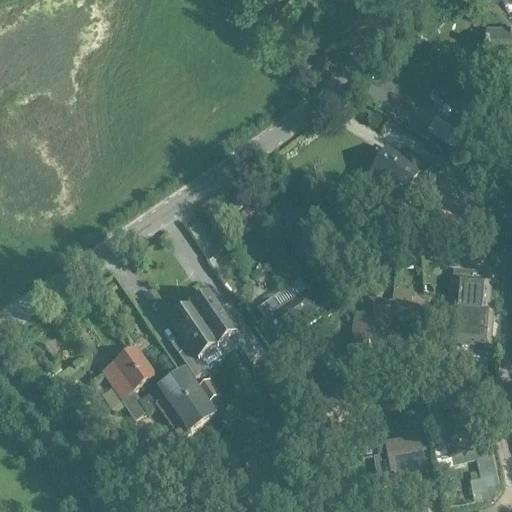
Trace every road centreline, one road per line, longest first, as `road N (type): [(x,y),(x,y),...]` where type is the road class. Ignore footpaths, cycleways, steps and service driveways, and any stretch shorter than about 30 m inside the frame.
road 1 (unclassified): [(0,326),(281,131),(358,64),(408,0)]
road 2 (track): [(164,511),(0,372)]
